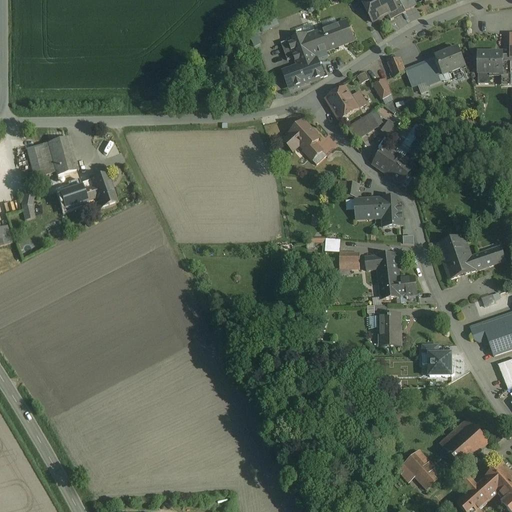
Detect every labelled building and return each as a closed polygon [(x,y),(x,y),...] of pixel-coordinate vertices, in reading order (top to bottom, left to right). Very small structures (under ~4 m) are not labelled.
[(362,0),(360,1),(373,24),(387,16),(397,11),(394,4),(391,0),(362,0)] [(398,0),(399,1),(405,12),(417,7),(414,0),(398,0)] [(399,1),(394,4),(397,11),(387,16),(390,22),(406,14),(405,12),(399,1)] [(274,16),(253,27),(258,37),(279,26),(274,16)] [(346,24),(323,32),(330,51),(353,42),(346,24)] [(313,34),(275,48),(281,64),(294,59),(296,64),(314,57),(330,51),(323,32),(314,36),(313,34)] [(458,50),(435,59),(442,75),(443,78),(465,68),(458,50)] [(503,56),(478,56),(478,76),(488,76),(503,76),(503,64),(503,56)] [(314,57),(296,64),(297,67),(286,71),(293,89),(322,78),(314,57)] [(400,60),(388,65),(394,80),(406,75),(400,60)] [(433,60),(405,71),(412,90),(418,88),(421,96),(429,93),(427,89),(442,83),(440,77),(439,76),(433,61),(433,60)] [(442,75),(436,60),(433,61),(439,76),(442,75)] [(369,82),(365,75),(357,79),(361,87),(369,82)] [(488,76),(478,76),(478,86),(488,86),(488,79),(488,76)] [(386,81),(374,88),(383,102),(391,97),(386,81)] [(345,89),(325,101),(339,123),(366,106),(359,94),(351,99),(345,89)] [(451,114),(439,115),(440,139),(453,138),(451,114)] [(371,115),(348,129),(355,142),(379,128),(371,115)] [(389,122),(381,132),(393,141),(400,130),(389,122)] [(319,140),(304,123),(290,136),(290,137),(284,142),(294,153),(300,147),(305,152),(315,145),(315,144),(319,140)] [(69,139),(26,151),(34,180),(55,174),(58,186),(81,179),(69,139)] [(305,152),(304,154),(312,162),(322,153),(315,144),(315,145),(305,152)] [(414,167),(387,148),(373,167),(406,190),(410,183),(409,182),(411,179),(407,177),(414,167)] [(87,202),(96,198),(100,210),(118,204),(108,175),(64,190),(72,212),(88,206),(87,202)] [(359,186),(339,183),(337,196),(357,199),(359,186)] [(506,191),(502,191),(503,209),(497,209),(497,213),(508,212),(506,191)] [(35,213),(36,196),(25,195),(25,213),(35,213)] [(396,199),(382,200),(382,220),(382,221),(383,229),(403,228),(402,208),(397,208),(396,199)] [(382,200),(355,201),(356,221),(382,220),(382,200)] [(0,247),(13,244),(8,227),(0,229),(0,247)] [(413,238),(403,238),(403,246),(414,247),(413,238)] [(464,238),(438,247),(445,268),(471,259),(464,238)] [(340,242),(326,241),(326,244),(325,253),(339,254),(340,242)] [(471,259),(445,268),(449,281),(481,270),(498,264),(505,262),(500,248),(471,259)] [(360,255),(340,255),(339,270),(359,271),(360,255)] [(396,255),(376,258),(377,271),(377,272),(379,284),(399,282),(399,281),(396,255)] [(376,258),(365,259),(367,272),(377,271),(376,258)] [(498,264),(481,270),(483,275),(500,270),(498,264)] [(399,282),(379,284),(381,302),(402,299),(401,298),(417,296),(415,279),(399,281),(399,282)] [(506,293),(475,303),(479,317),(510,306),(506,293)] [(419,299),(407,300),(408,307),(420,307),(419,299)] [(387,308),(374,308),(374,320),(380,319),(387,318),(387,308)] [(511,314),(482,325),(488,341),(493,358),(511,351),(511,314)] [(387,318),(380,319),(380,347),(400,347),(400,318),(387,318)] [(482,325),(471,329),(475,342),(479,344),(488,341),(482,325)] [(422,347),(422,357),(429,357),(439,356),(439,347),(422,347)] [(429,357),(422,357),(422,367),(429,367),(430,379),(452,378),(455,377),(454,370),(451,368),(451,356),(439,356),(429,357)] [(511,361),(498,367),(505,386),(511,381),(511,361)] [(467,421),(440,446),(462,470),(489,445),(467,421)] [(442,478),(419,453),(397,472),(421,497),(427,492),(442,478)] [(511,475),(502,464),(457,505),(463,511),(479,511),(497,496),(504,503),(511,495),(511,475)] [(511,511),(511,495),(504,503),(501,506),(507,511),(511,511)]
